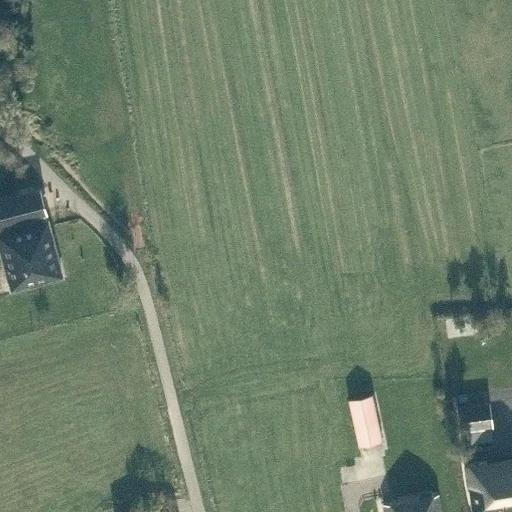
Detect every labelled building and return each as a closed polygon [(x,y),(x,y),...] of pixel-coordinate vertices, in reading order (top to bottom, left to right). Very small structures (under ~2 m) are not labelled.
[(0,250),(10,288),(61,275),(46,219),(20,226),(12,194),(0,197),(0,250)] [(357,448),(381,443),(371,396),(346,401),(357,448)] [(459,431),(493,426),(488,397),(454,403),(459,431)] [(471,511),(494,511),(511,509),(511,455),(464,463),(471,511)] [(384,511),(439,511),(436,493),(382,502),(384,511)]
